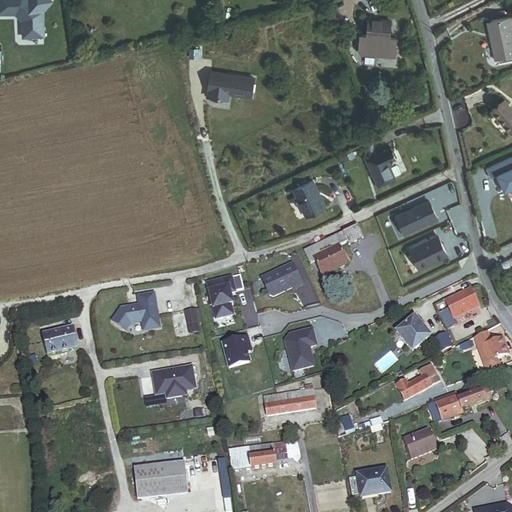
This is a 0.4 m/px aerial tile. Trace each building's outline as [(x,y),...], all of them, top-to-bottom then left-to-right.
[(0,0),(0,18),(12,18),(19,23),(20,41),(43,40),(42,15),(52,3),(48,0),(0,0)] [(511,27),(511,17),(509,18),(509,17),(487,21),(494,60),(511,56),(511,31),(511,28),(511,27)] [(390,38),(392,22),(369,19),(367,35),(361,34),(359,49),(361,52),(379,54),(381,53),(392,54),(395,51),(397,39),(390,38)] [(255,75),(210,68),(206,96),(229,100),(230,94),(252,97),(255,75)] [(415,101),(421,105),(426,95),(420,92),(415,101)] [(491,111),(509,133),(511,131),(511,108),(505,100),(491,111)] [(378,190),(396,182),(388,166),(397,162),(393,151),(366,164),(378,190)] [(496,175),(508,169),(505,162),(493,168),(496,175)] [(504,193),(511,189),(511,167),(508,169),(496,175),(504,193)] [(308,217),(326,208),(313,180),(294,189),(308,217)] [(428,202),(392,215),(404,234),(437,219),(428,202)] [(322,279),(348,267),(339,248),(348,244),(349,247),(364,240),(358,228),(304,253),(310,265),(315,263),(322,279)] [(438,233),(408,247),(421,273),(447,258),(438,233)] [(290,265),(258,281),(271,302),(302,289),(290,265)] [(231,279),(204,286),(213,328),(236,324),(228,292),(236,291),(231,279)] [(479,309),(472,294),(471,291),(445,304),(454,321),(479,309)] [(120,309),(111,322),(126,333),(131,326),(141,324),(142,333),(161,329),(155,293),(137,297),(137,306),(120,309)] [(415,317),(397,332),(412,352),(431,337),(415,317)] [(48,357),(78,351),(73,329),(43,335),(48,357)] [(307,351),(316,349),(313,334),(291,337),(284,344),(293,374),(315,370),(307,351)] [(476,340),(486,372),(499,367),(496,359),(508,355),(503,340),(496,342),(492,344),(490,340),(488,334),(476,340)] [(451,348),(445,336),(435,341),(441,353),(451,348)] [(244,342),(223,351),(233,376),(249,368),(244,342)] [(197,391),(193,367),(151,373),(155,398),(164,396),(165,401),(188,398),(187,393),(197,391)] [(441,383),(432,367),(424,372),(426,376),(433,388),(441,383)] [(405,403),(433,388),(426,376),(408,386),(406,383),(396,388),(405,403)] [(266,418),(316,411),(313,388),(304,389),(305,393),(263,399),(266,418)] [(435,427),(463,417),(462,414),(492,402),(487,390),(462,400),(457,402),(455,397),(455,395),(435,403),(436,406),(429,409),(435,427)] [(341,420),(345,433),(353,430),(348,418),(341,420)] [(411,461),(434,453),(427,432),(404,441),(411,461)] [(169,434),(155,436),(155,442),(158,442),(160,457),(158,457),(159,463),(173,461),(169,434)] [(300,460),(298,442),(229,451),(232,473),(250,471),(251,472),(277,469),(276,463),(289,461),(296,465),(297,465),(300,460)] [(98,457),(107,454),(103,446),(95,449),(98,457)] [(137,499),(188,493),(184,463),(133,469),(137,499)] [(361,500),(390,495),(386,470),(357,475),(361,500)]
